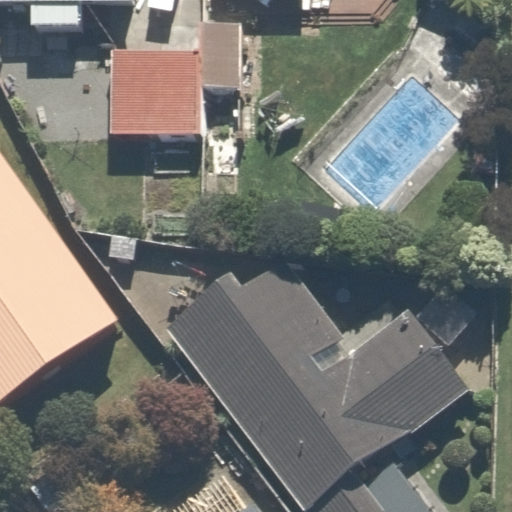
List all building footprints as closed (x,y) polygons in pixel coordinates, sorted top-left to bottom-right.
[(0,0),(0,6),(168,19),(169,0),(0,0)] [(211,100),(254,102),(257,32),(215,30),(213,66),(211,100)] [(211,100),(213,66),(130,63),(126,146),(209,149),(211,100)] [(0,437),(2,440),(142,340),(0,141),(0,437)] [(248,289),(180,340),(309,511),(430,511),(407,481),(492,417),(423,325),(367,367),(307,288),(268,317),(248,289)]
